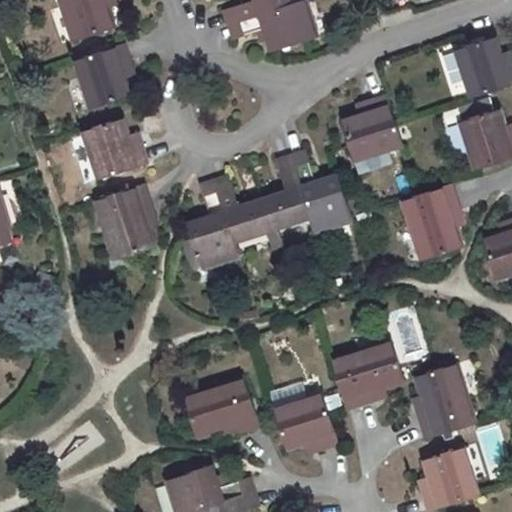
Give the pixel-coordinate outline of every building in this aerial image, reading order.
[(59,0),(63,9),(67,8),(77,40),(113,29),(107,9),(104,0),(59,0)] [(115,0),(104,0),(107,9),(117,6),(115,0)] [(255,0),(249,2),(225,10),(230,23),(238,21),(291,4),(289,0),(255,0)] [(301,0),(291,4),(238,21),(243,35),(258,29),(264,27),(267,38),(272,51),(315,36),(304,0),(301,0)] [(238,21),(230,23),(234,37),(234,38),(243,35),(238,21)] [(264,27),(258,29),(262,40),(267,38),(264,27)] [(496,38),(455,51),(471,98),(511,85),(511,61),(504,64),(502,55),(496,38)] [(127,47),(75,62),(91,110),(131,98),(125,79),(123,70),(134,66),(127,47)] [(511,53),(511,52),(502,55),(504,64),(511,61),(511,53)] [(134,66),(123,70),(125,79),(136,75),(134,66)] [(360,117),(343,123),(356,162),(402,147),(386,98),(357,107),(360,117)] [(501,110),(460,123),(476,170),(511,158),(511,135),(509,136),(506,128),(501,110)] [(124,121),(85,133),(99,181),(149,165),(142,144),(131,147),(129,138),(124,121)] [(140,135),(129,138),(131,147),(142,144),(140,135)] [(307,154),(293,158),(295,166),(309,161),(307,154)] [(278,196),(266,200),(281,246),(286,245),(281,230),(313,220),(295,166),(293,158),(280,163),(288,187),(289,193),(278,196)] [(309,161),(295,166),(313,220),(316,232),(351,220),(337,176),(328,179),(317,183),(315,178),(309,161)] [(326,174),(315,178),(317,183),(328,179),(326,174)] [(231,179),(217,184),(219,191),(237,244),(270,233),(275,247),(281,246),(266,200),(252,204),(241,208),(239,202),(231,179)] [(217,184),(203,188),(205,196),(219,191),(217,184)] [(154,247),(144,217),(155,214),(151,200),(146,185),(97,202),(105,227),(108,226),(118,259),(154,247)] [(456,228),(452,217),(462,214),(457,199),(453,185),(404,202),(423,261),(462,247),(456,228)] [(288,187),(277,190),(278,196),(289,193),(288,187)] [(219,191),(205,196),(212,213),(202,216),(204,221),(191,225),(197,241),(206,268),(241,257),(237,244),(219,191)] [(0,193),(0,233),(12,229),(0,193)] [(250,198),(239,202),(241,208),(252,204),(250,198)] [(155,214),(144,217),(148,229),(159,225),(155,214)] [(462,214),(452,217),(456,228),(466,224),(462,214)] [(511,220),(507,222),(511,232),(502,235),(484,240),(497,281),(511,275),(511,220)] [(507,222),(499,225),(502,235),(511,232),(507,222)] [(197,241),(186,244),(196,271),(206,268),(197,241)] [(260,313),(242,317),(243,322),(261,318),(260,313)] [(357,351),(332,358),(348,410),(377,401),(373,391),(385,387),(404,381),(387,330),(355,341),(357,351)] [(414,331),(399,336),(405,355),(420,350),(414,331)] [(456,365),(417,377),(423,396),(427,408),(416,411),(425,439),(477,423),(469,398),(466,399),(456,365)] [(220,389),(186,398),(198,437),(218,431),(229,428),(232,437),(259,428),(243,377),(220,385),(220,389)] [(303,383),(271,394),(289,450),(307,444),(314,441),(317,452),(338,446),(322,395),(309,400),(303,383)] [(385,387),(373,391),(377,401),(388,398),(385,387)] [(423,396),(412,400),(416,411),(427,408),(423,396)] [(229,428),(218,431),(221,441),(232,437),(229,428)] [(314,441),(307,444),(310,455),(317,452),(314,441)] [(462,449),(424,461),(429,478),(432,486),(421,490),(427,510),(477,495),(462,449)] [(212,469),(168,483),(177,511),(201,511),(246,498),(242,484),(219,490),(212,469)] [(429,478),(419,481),(421,490),(432,486),(429,478)] [(249,481),(242,484),(246,498),(253,495),(249,481)] [(246,498),(201,511),(249,511),(258,509),(253,495),(246,498)]
